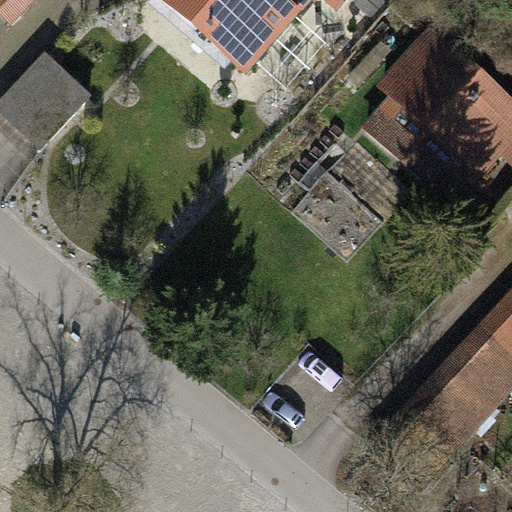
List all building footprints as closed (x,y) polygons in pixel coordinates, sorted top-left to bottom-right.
[(40,0),(0,0),(0,25),(9,34),(40,0)] [(138,0),(235,90),(319,0),(138,0)] [(87,104),(38,59),(0,99),(0,122),(37,157),(87,104)] [(426,65),(364,126),(449,212),(511,151),(426,65)] [(511,347),(486,323),(383,431),(441,486),(511,411),(511,347)]
